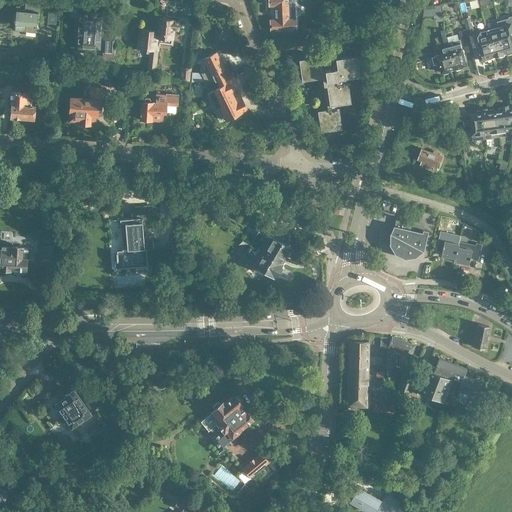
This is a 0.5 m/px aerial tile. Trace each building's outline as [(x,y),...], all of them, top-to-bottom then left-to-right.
[(290,18),(288,0),(268,0),(269,6),(275,5),(275,19),(270,19),(270,30),(296,29),(295,18),(290,18)] [(15,24),(26,26),(26,31),(35,32),(36,27),(38,27),(38,26),(36,25),(37,18),(39,18),(40,5),(25,3),(25,10),(16,9),(15,19),(14,19),(14,22),(15,22),(15,24)] [(57,15),(48,14),(47,27),(55,28),(57,15)] [(90,15),(80,14),(80,23),(78,23),(78,28),(79,29),(79,31),(78,31),(77,36),(79,36),(78,48),(85,49),(85,47),(99,48),(100,38),(98,38),(100,15),(95,15),(95,14),(90,14),(90,15)] [(465,27),(466,31),(467,31),(467,32),(474,30),(470,17),(463,19),(465,27)] [(155,44),(158,18),(156,31),(145,30),(145,29),(140,28),(138,49),(147,50),(146,53),(148,53),(147,70),(155,71),(154,77),(156,77),(156,79),(157,74),(161,75),(162,66),(157,66),(158,51),(159,51),(160,45),(155,44)] [(160,45),(159,51),(160,43),(171,44),(173,30),(178,30),(179,22),(174,21),(174,20),(158,18),(155,44),(160,45)] [(499,27),(506,53),(511,51),(511,26),(511,23),(499,27)] [(448,46),(455,69),(456,69),(456,70),(457,70),(461,69),(462,68),(462,67),(463,67),(463,66),(467,65),(465,60),(466,60),(463,48),(462,49),(461,44),(469,42),(466,31),(465,27),(464,27),(465,29),(459,31),(461,39),(447,43),(448,46)] [(499,27),(487,30),(494,56),(506,53),(499,27)] [(438,32),(441,43),(448,42),(445,30),(438,32)] [(494,56),(487,30),(474,33),(479,52),(480,51),(482,59),(494,56)] [(115,40),(103,39),(101,54),(102,54),(114,55),(115,40)] [(455,69),(448,46),(443,48),(444,53),(436,55),(436,56),(432,57),(432,56),(426,58),(428,67),(434,65),(438,63),(438,64),(440,63),(442,73),(444,72),(444,73),(446,73),(449,73),(450,72),(449,71),(450,70),(454,69),(455,69)] [(214,73),(217,79),(230,74),(228,71),(224,63),(227,59),(225,54),(219,53),(218,53),(217,53),(216,52),(202,59),(210,75),(214,73)] [(359,75),(356,55),(335,58),(336,68),(334,69),(334,68),(324,69),(324,70),(322,70),(319,56),(299,59),(302,80),(322,77),(327,109),(317,111),(321,131),(342,129),(338,108),(336,108),(336,104),(350,102),(347,81),(345,81),(345,77),(359,75)] [(179,81),(191,82),(192,67),(180,66),(179,81)] [(230,74),(217,79),(220,85),(212,89),(217,98),(213,100),(212,102),(215,108),(217,109),(223,119),(224,118),(225,119),(246,108),(240,96),(235,99),(231,90),(228,83),(235,79),(232,73),(230,74)] [(129,92),(141,92),(142,79),(130,78),(129,92)] [(190,82),(189,99),(198,100),(199,83),(190,82)] [(12,103),(11,117),(13,117),(20,118),(20,116),(34,118),(35,104),(35,93),(29,93),(29,92),(11,90),(10,100),(15,100),(15,104),(12,103)] [(71,96),(69,119),(79,120),(79,122),(90,123),(90,121),(95,121),(95,115),(98,115),(99,98),(98,98),(98,96),(91,95),(91,97),(71,96)] [(141,100),(140,119),(162,121),(162,113),(166,113),(166,106),(177,106),(178,95),(166,95),(166,96),(156,95),(155,102),(154,102),(154,101),(151,101),(151,100),(149,98),(146,97),(143,100),(141,100)] [(495,110),(499,137),(511,135),(508,109),(508,105),(502,106),(503,109),(495,110)] [(488,107),(482,108),(482,112),(486,139),(499,137),(495,110),(489,111),(488,107)] [(486,139),(482,112),(469,114),(473,140),(486,139)] [(420,165),(436,172),(438,167),(439,167),(443,156),(438,154),(439,152),(436,151),(435,153),(423,149),(419,160),(421,161),(420,165)] [(196,196),(215,198),(216,187),(197,186),(196,196)] [(396,217),(414,221),(415,215),(399,211),(398,214),(397,213),(396,217)] [(423,223),(414,221),(396,217),(394,226),(393,225),(390,233),(389,233),(389,243),(388,243),(394,252),(393,253),(403,258),(413,257),(414,258),(422,251),(423,251),(428,231),(421,229),(423,223)] [(144,242),(142,218),(120,219),(123,250),(116,251),(117,261),(114,261),(115,269),(137,267),(148,266),(146,249),(152,248),(152,242),(144,242)] [(265,236),(252,259),(256,262),(257,266),(274,276),(275,274),(276,275),(280,274),(283,269),(282,265),(281,265),(282,263),(281,263),(290,247),(267,234),(270,228),(260,222),(255,230),(265,236)] [(440,255),(453,258),(456,246),(458,246),(459,240),(454,239),(453,242),(443,240),(444,239),(437,238),(434,250),(441,252),(440,255)] [(2,245),(0,268),(10,269),(10,267),(14,268),(14,272),(25,273),(25,268),(26,268),(26,258),(31,259),(32,247),(24,246),(24,245),(11,244),(9,242),(5,242),(3,243),(2,245)] [(41,249),(41,257),(46,258),(57,259),(58,246),(46,245),(42,245),(42,249),(41,249)] [(456,246),(453,258),(454,258),(453,261),(468,264),(469,259),(477,260),(479,249),(471,248),(471,249),(457,246),(458,246),(456,246)] [(504,279),(501,272),(495,275),(499,281),(504,279)] [(472,346),(484,349),(488,326),(477,324),(472,346)] [(398,363),(407,367),(414,345),(391,337),(388,347),(394,349),(393,353),(400,356),(398,363)] [(347,365),(367,365),(368,342),(348,341),(347,365)] [(431,366),(429,370),(450,376),(460,380),(462,375),(465,368),(438,358),(435,367),(431,366)] [(367,365),(347,365),(346,407),(366,407),(367,365)] [(450,376),(429,370),(429,372),(425,370),(417,391),(442,400),(448,382),(449,379),(450,376)] [(402,393),(409,395),(416,374),(410,372),(402,393)] [(449,379),(448,382),(458,386),(457,388),(460,389),(457,396),(477,403),(480,396),(474,394),(479,381),(462,375),(460,380),(450,376),(449,379)] [(56,403),(54,404),(65,419),(63,420),(68,426),(69,425),(71,427),(85,418),(86,420),(85,421),(93,431),(103,424),(96,413),(91,417),(89,415),(91,414),(89,412),(95,408),(87,396),(81,400),(73,389),(64,395),(65,396),(64,397),(63,396),(55,402),(56,403)] [(213,406),(215,408),(213,409),(213,410),(201,420),(208,430),(210,428),(216,434),(212,437),(222,450),(235,439),(232,436),(239,431),(238,430),(245,425),(244,425),(252,418),(246,412),(240,405),(241,404),(240,403),(241,402),(241,399),(238,396),(236,396),(235,397),(234,395),(224,403),(223,402),(221,403),(219,401),(213,406)] [(110,424),(104,429),(108,435),(115,431),(110,424)] [(242,467),(250,476),(268,462),(260,453),(242,467)] [(344,470),(336,466),(329,482),(337,485),(344,470)] [(0,483),(0,501),(1,499),(4,501),(10,487),(0,483)] [(235,494),(244,502),(253,491),(244,484),(235,494)] [(379,511),(394,511),(400,503),(385,494),(381,501),(357,487),(349,501),(367,511),(372,511),(374,509),(379,511)] [(191,511),(194,506),(208,511),(210,507),(196,501),(196,502),(178,494),(172,505),(178,508),(176,511),(178,511),(191,511)]
